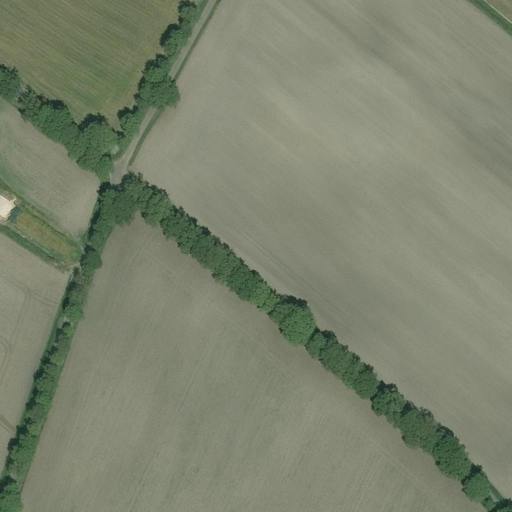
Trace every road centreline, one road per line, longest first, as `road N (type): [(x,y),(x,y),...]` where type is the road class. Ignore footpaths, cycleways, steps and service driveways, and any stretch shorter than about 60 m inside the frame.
road 1 (unclassified): [(502,511),(421,428),(116,174)]
road 2 (unclassified): [(1,511),(116,174)]
road 3 (unclassified): [(116,174),(212,0)]
road 4 (unclassified): [(116,174),(0,77)]
